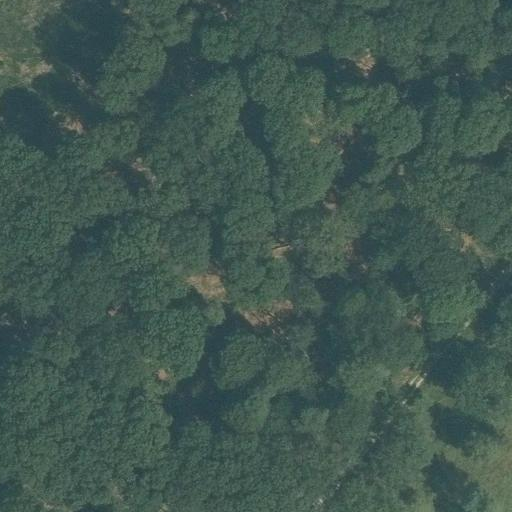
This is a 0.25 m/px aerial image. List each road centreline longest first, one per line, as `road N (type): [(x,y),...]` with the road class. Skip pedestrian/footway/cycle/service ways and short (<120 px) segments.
road 1 (track): [(0,388),(316,511)]
road 2 (track): [(342,511),(511,295)]
